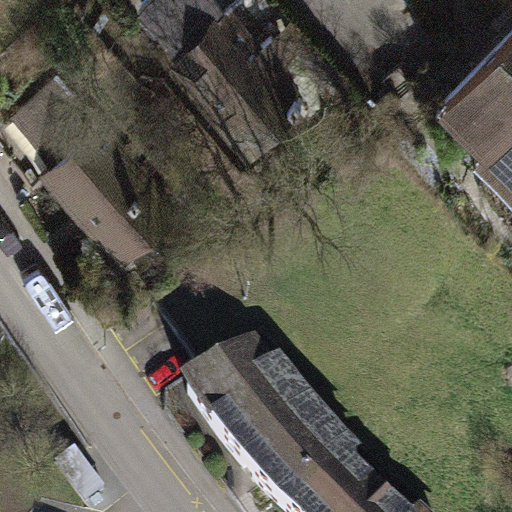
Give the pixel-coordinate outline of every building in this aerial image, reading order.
[(199,85),(251,145),(304,99),(280,70),(312,43),(293,21),(258,51),(214,0),(148,0),(212,74),(199,85)] [(511,32),(456,90),(501,133),(511,121),(511,32)] [(53,161),(130,250),(178,208),(61,73),(17,111),(57,157),(53,161)] [(511,121),(501,133),(494,142),(511,158),(511,121)] [(280,510),(282,511),(350,511),(370,490),(346,467),(317,435),(324,428),(305,406),(297,412),(270,375),(254,349),(188,391),(215,429),(247,470),(280,510)] [(350,511),(394,511),(370,490),(350,511)]
